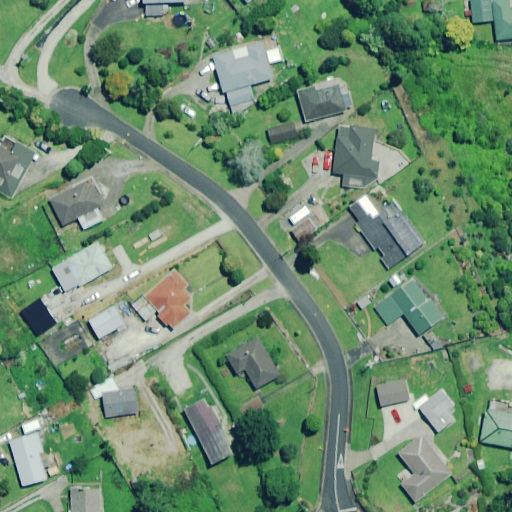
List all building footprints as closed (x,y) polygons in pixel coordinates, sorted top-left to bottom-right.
[(190,2),(190,0),(144,0),(145,17),(163,16),(162,3),(190,2)] [(511,7),(511,0),(502,0),(491,1),(491,0),(471,0),(472,23),(495,22),(496,40),(511,39),(511,7)] [(274,78),(263,41),(213,57),(230,112),(255,104),(250,86),(274,78)] [(354,109),(348,84),(317,92),(316,88),(298,93),(305,122),(354,109)] [(298,136),(293,121),(266,129),(271,145),(298,136)] [(372,162),(373,129),(337,127),(335,175),(343,175),(343,188),(366,189),(366,184),(372,185),(373,177),(380,178),(381,163),(372,162)] [(11,153),(0,146),(0,192),(0,193),(10,176),(21,182),(37,152),(18,142),(11,153)] [(105,205),(93,181),(51,202),(63,227),(78,219),(84,231),(103,221),(97,209),(105,205)] [(374,251),(378,249),(383,257),(380,260),(388,271),(423,246),(394,203),(379,214),(366,196),(349,208),(359,222),(355,225),(374,251)] [(307,213),(298,218),(303,227),(293,233),(299,243),(318,231),(307,213)] [(365,250),(354,238),(347,244),(359,256),(365,250)] [(114,268),(100,244),(52,269),(66,294),(114,268)] [(146,296),(143,299),(133,308),(145,322),(155,313),(157,311),(160,314),(157,317),(166,327),(169,325),(173,330),(193,312),(187,305),(194,298),(186,289),(189,286),(175,270),(146,296)] [(429,301),(415,280),(375,308),(387,326),(404,314),(419,336),(446,317),(433,298),(429,301)] [(126,325),(116,307),(89,321),(99,339),(126,325)] [(281,376),(260,339),(227,357),(237,376),(246,371),(256,390),(281,376)] [(411,401),(406,380),(377,387),(382,408),(411,401)] [(136,390),(118,392),(103,394),(103,397),(105,416),(138,413),(136,390)] [(443,391),(430,401),(425,395),(415,403),(419,409),(438,434),(456,420),(448,410),(454,406),(443,391)] [(234,455),(207,400),(185,411),(212,466),(234,455)] [(511,413),(487,409),(480,443),(511,448),(511,413)] [(63,420),(60,410),(42,417),(46,426),(63,420)] [(44,453),(39,434),(10,442),(23,487),(47,480),(40,454),(44,453)] [(453,474),(423,436),(399,455),(414,475),(401,485),(415,503),(453,474)] [(105,449),(101,438),(91,442),(96,453),(105,449)] [(486,470),(483,460),(472,464),(475,473),(486,470)] [(98,511),(99,491),(72,491),(71,511),(98,511)]
